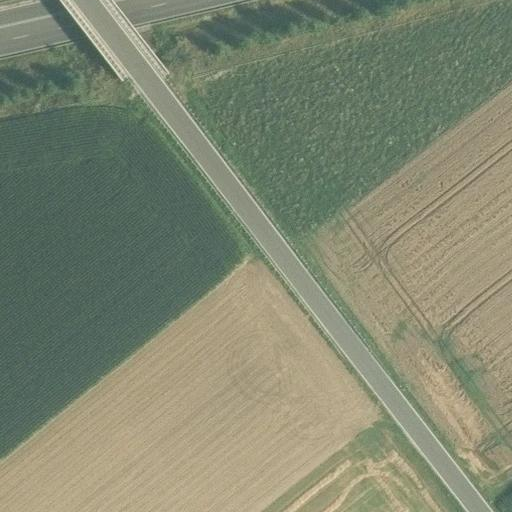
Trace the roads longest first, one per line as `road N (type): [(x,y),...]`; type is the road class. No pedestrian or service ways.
road 1 (unclassified): [(475,511),(84,0)]
road 2 (trunk): [(0,34),(150,0)]
